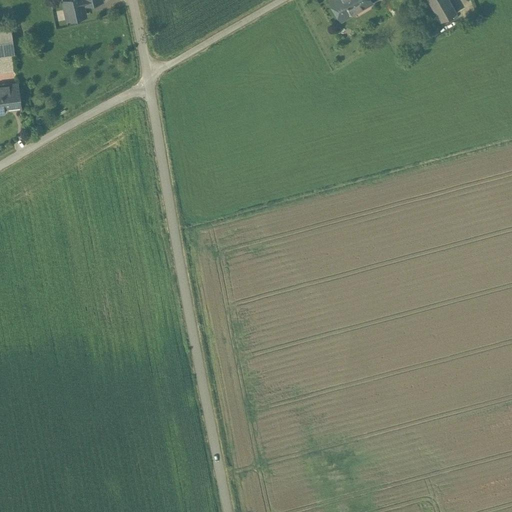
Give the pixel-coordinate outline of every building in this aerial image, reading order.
[(82,0),(65,0),(62,1),(67,20),(81,17),(82,15),(81,7),(82,6),(83,5),(82,0)] [(333,0),(344,18),(352,14),(360,9),(362,8),(360,6),(368,1),(370,4),(371,3),(368,0),(333,0)] [(429,0),(441,21),(457,12),(450,0),(429,0)] [(486,0),(471,0),(475,11),(488,6),(486,0)] [(0,28),(0,53),(14,52),(11,27),(0,28)] [(18,82),(2,84),(5,111),(4,106),(19,104),(20,109),(21,109),(18,82)]
